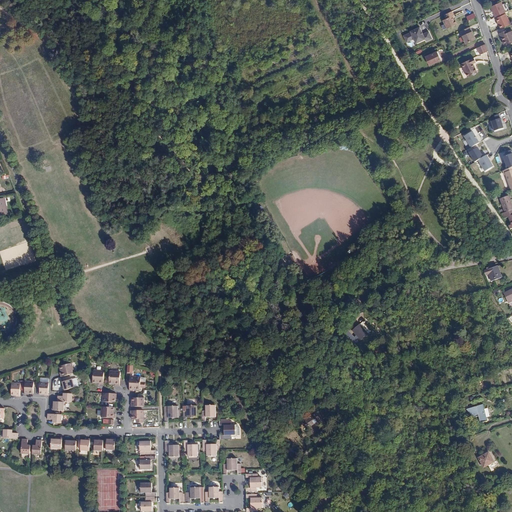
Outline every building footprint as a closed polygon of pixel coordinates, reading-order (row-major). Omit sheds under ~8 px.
[(506,13),(502,3),(491,8),(496,18),(506,13)] [(456,15),(455,14),(447,17),(448,18),(445,20),(448,28),(458,24),(456,19),(454,16),(456,15)] [(511,25),(506,14),(496,18),(501,29),(511,25)] [(495,18),(487,21),(489,26),(497,23),(495,18)] [(413,40),(415,44),(425,40),(426,42),(432,39),(429,31),(422,33),(420,27),(402,35),(406,43),(413,40)] [(471,27),(461,31),(463,36),(473,31),(471,27)] [(505,31),(499,33),(503,44),(509,42),(510,44),(511,42),(511,30),(506,33),(505,31)] [(473,31),(463,36),(467,44),(476,39),(473,31)] [(488,51),(485,44),(477,48),(480,54),(488,51)] [(437,52),(426,57),(430,66),(440,61),(437,52)] [(477,62),(474,57),(462,63),(468,77),(478,72),(474,63),(477,62)] [(501,118),(499,113),(491,117),(492,122),(495,131),(504,128),(501,118)] [(480,142),(473,131),(465,136),(471,147),(480,142)] [(484,157),(478,147),(469,152),(475,162),(479,160),(484,157)] [(511,151),(511,150),(506,152),(507,155),(503,157),(508,169),(511,167),(511,151)] [(494,166),(487,155),(484,157),(479,160),(485,171),(494,166)] [(501,199),(505,212),(508,211),(511,209),(511,208),(508,196),(501,199)] [(492,266),(488,268),(485,269),(487,273),(489,272),(492,280),(502,277),(497,264),(492,266)] [(359,326),(352,333),(360,341),(366,334),(359,326)] [(61,373),(62,377),(74,374),(72,365),(61,368),(63,373),(61,373)] [(104,384),(104,371),(94,370),(93,382),(99,383),(99,384),(104,384)] [(120,386),(120,372),(110,371),(109,383),(113,383),(115,384),(115,386),(117,386),(120,386)] [(130,377),(130,380),(129,391),(132,391),(134,391),(134,389),(140,389),(140,388),(145,388),(145,383),(140,382),(141,378),(130,377)] [(62,387),(63,391),(75,387),(73,379),(62,382),(64,386),(62,387)] [(25,382),(25,394),(27,394),(29,395),(29,393),(33,394),(34,388),(34,382),(25,382)] [(40,382),(40,394),(45,394),(45,395),(47,396),(48,396),(49,382),(40,382)] [(12,383),(11,395),(16,395),(16,396),(19,396),(20,397),(21,383),(12,383)] [(64,396),(58,396),(58,398),(58,402),(64,402),(72,403),(72,394),(64,393),(64,396)] [(117,394),(105,393),(105,403),(117,404),(117,401),(117,399),(115,399),(115,398),(117,398),(117,394)] [(143,398),(132,398),(132,403),(131,403),(131,407),(143,407),(143,398)] [(64,402),(58,402),(54,402),(54,407),(52,406),(52,408),(52,410),(64,411),(64,402)] [(202,410),(202,422),(206,421),(206,416),(216,416),(216,402),(206,402),(206,409),(202,410)] [(466,406),(473,415),(479,414),(480,419),(481,420),(488,418),(487,415),(482,416),(480,407),(485,406),(484,402),(466,406)] [(168,405),(164,405),(165,422),(169,422),(169,417),(178,417),(178,403),(168,403),(168,405)] [(187,410),(183,410),(184,422),(187,422),(187,417),(197,416),(197,403),(187,403),(187,410)] [(117,408),(104,407),(104,417),(114,418),(115,418),(116,416),(116,414),(114,414),(114,411),(117,411),(117,408)] [(144,419),(144,410),(131,411),(131,414),(132,414),(132,417),(132,419),(137,419),(136,420),(137,422),(137,423),(143,423),(143,419),(144,419)] [(62,415),(48,414),(48,416),(48,420),(54,420),(53,423),(61,423),(62,415)] [(315,414),(307,420),(310,430),(319,423),(315,414)] [(230,422),(220,422),(220,426),(224,426),(224,436),(222,436),(220,436),(220,439),(231,439),(231,435),(238,435),(237,425),(231,425),(230,422)] [(4,438),(18,439),(18,437),(18,433),(12,433),(12,430),(4,430),(4,438)] [(62,449),(62,442),(62,438),(60,438),(57,438),(57,439),(56,439),(52,439),(51,449),(62,449)] [(116,450),(116,441),(116,438),(113,438),(112,438),(112,439),(107,439),(107,443),(104,443),(104,449),(107,449),(107,450),(116,450)] [(21,453),(30,454),(30,445),(27,445),(28,439),(25,439),(22,439),(21,453)] [(65,450),(76,451),(77,441),(73,441),(71,441),(71,439),(69,439),(66,439),(66,442),(65,450)] [(90,451),(90,439),(88,439),(86,439),(86,440),(81,440),(81,451),(90,451)] [(94,450),(103,451),(104,440),(99,440),(99,439),(97,439),(95,439),(94,450)] [(33,445),(32,454),(41,455),(42,440),(40,440),(36,440),(36,445),(33,445)] [(216,450),(220,450),(220,440),(216,440),(216,444),(206,445),(206,440),(203,440),(203,451),(206,451),(206,453),(207,458),(216,458),(216,450)] [(169,445),(169,441),(165,441),(165,452),(169,452),(169,459),(180,459),(179,445),(169,445)] [(187,445),(187,441),(184,441),(184,451),(188,451),(188,458),(198,458),(197,444),(187,445)] [(156,456),(155,452),(151,452),(151,442),(137,442),(137,452),(144,452),(144,456),(156,456)] [(489,452),(479,457),(484,467),(494,462),(489,452)] [(156,456),(144,456),(144,460),(137,460),(137,470),(151,469),(151,459),(156,460),(156,456)] [(238,474),(242,474),(241,463),(238,463),(237,456),(227,456),(227,464),(224,464),(224,475),(228,475),(228,470),(238,470),(238,474)] [(256,474),(246,474),(246,478),(251,477),(251,487),(246,487),(246,491),(257,491),(257,487),(264,487),(264,477),(257,477),(256,474)] [(145,493),(145,496),(157,496),(156,492),(152,492),(152,482),(138,482),(138,493),(145,493)] [(188,503),(191,503),(191,498),(201,498),(201,484),(191,485),(191,492),(188,492),(188,503)] [(223,502),(223,491),(218,491),(218,484),(208,484),(208,491),(205,492),(205,503),(209,503),(209,498),(219,497),(219,502),(223,502)] [(170,492),(166,492),(167,504),(170,503),(170,499),(179,498),(179,503),(183,503),(183,502),(183,492),(179,491),(179,485),(169,485),(170,492)] [(257,494),(246,494),(247,497),(251,497),(251,507),(247,507),(247,511),(258,511),(258,507),(265,507),(265,497),(257,497),(257,494)] [(152,502),(157,502),(157,498),(156,498),(145,498),(145,502),(138,502),(138,511),(141,511),(152,511),(152,502)]
